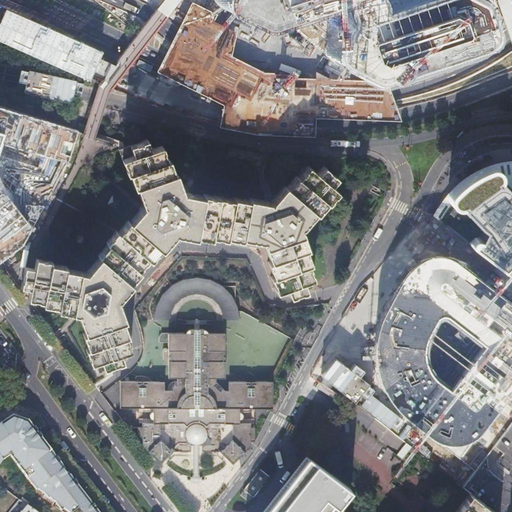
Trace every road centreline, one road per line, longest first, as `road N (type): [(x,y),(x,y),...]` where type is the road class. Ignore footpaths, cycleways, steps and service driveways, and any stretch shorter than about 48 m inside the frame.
road 1 (unclassified): [(511,130),(474,134),(444,156),(403,230),(340,306),(273,433),(217,511)]
road 2 (secondary): [(165,511),(23,328)]
road 3 (secondary): [(26,384),(127,511)]
road 4 (secondary): [(160,49),(303,102)]
road 5 (primary): [(380,95),(455,71),(511,36)]
road 6 (primary): [(387,114),(511,75)]
road 7 (secondary): [(41,0),(160,49)]
